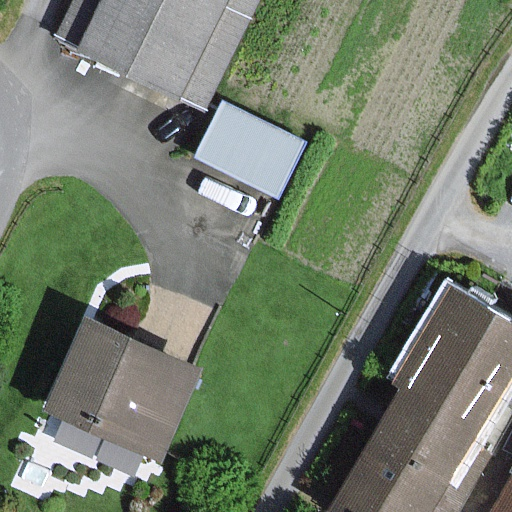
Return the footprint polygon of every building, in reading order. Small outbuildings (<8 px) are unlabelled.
[(260,0),(80,0),(65,32),(214,101),(260,0)] [(300,137),(230,105),(208,154),(279,185),(300,137)] [(511,330),(458,300),(338,510),(342,511),(435,511),(501,398),(511,377),(511,330)] [(88,325),(51,407),(161,455),(198,373),(88,325)] [(511,511),(511,485),(496,511),(511,511)]
